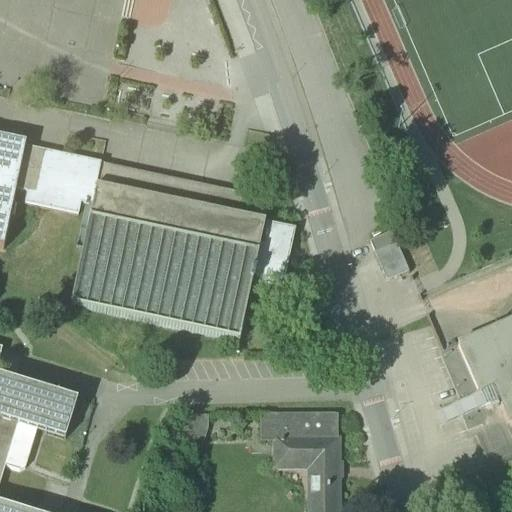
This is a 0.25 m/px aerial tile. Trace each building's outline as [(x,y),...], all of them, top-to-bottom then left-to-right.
[(95,190),(0,169),(0,250),(3,252),(16,194),(26,196),(24,208),(78,219),(80,208),(91,210),(95,190)] [(264,226),(95,190),(91,210),(70,310),(239,346),(251,286),(264,226)] [(264,226),(251,286),(282,292),(295,232),(264,226)] [(391,235),(369,244),(374,256),(396,247),(391,235)] [(396,247),(374,256),(381,273),(393,268),(397,279),(408,274),(396,247)] [(511,324),(458,348),(484,408),(499,402),(508,424),(511,422),(511,324)] [(0,423),(18,429),(65,444),(76,405),(0,382),(0,423)] [(208,418),(193,418),(181,456),(189,459),(193,451),(199,454),(205,443),(208,431),(208,418)] [(337,419),(261,418),(261,444),(273,442),(289,442),(289,462),(311,467),(310,511),(338,511),(338,483),(340,483),(340,466),(338,466),(338,443),(337,443),(337,419)] [(6,511),(0,510),(0,487),(18,429),(0,423),(0,511),(6,511)]
